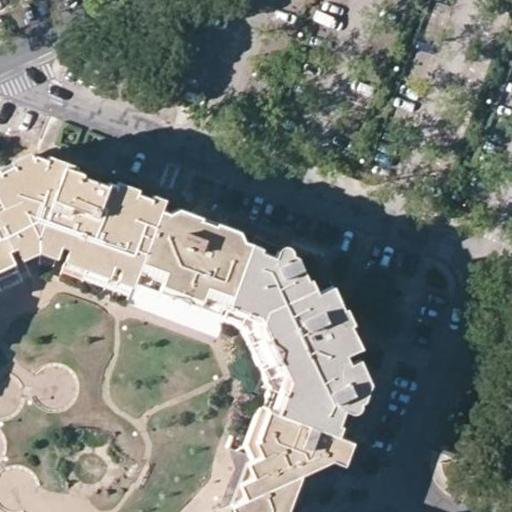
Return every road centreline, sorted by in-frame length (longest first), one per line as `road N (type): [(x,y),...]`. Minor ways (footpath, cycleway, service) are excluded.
road 1 (residential): [(484,254),(40,89),(8,58)]
road 2 (residential): [(451,511),(399,491),(484,254)]
road 3 (residential): [(131,0),(8,58)]
